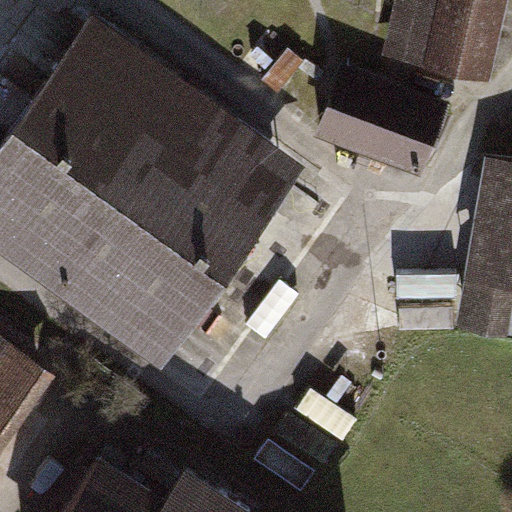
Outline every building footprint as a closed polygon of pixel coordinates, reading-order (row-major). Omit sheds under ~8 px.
[(430,57),(443,0),(405,0),(394,49),(430,57)] [(443,0),(430,57),(489,71),(504,0),(443,0)] [(62,59),(265,204),(294,164),(92,18),(62,59)] [(0,144),(0,189),(54,229),(36,254),(163,345),(265,204),(62,59),(0,144)] [(344,63),(322,124),(422,162),(445,101),(344,63)] [(511,156),(497,154),(467,319),(511,326),(511,156)] [(54,229),(0,189),(0,228),(36,254),(54,229)] [(0,423),(39,365),(0,339),(0,423)] [(257,511),(184,464),(164,496),(99,453),(60,511),(257,511)]
